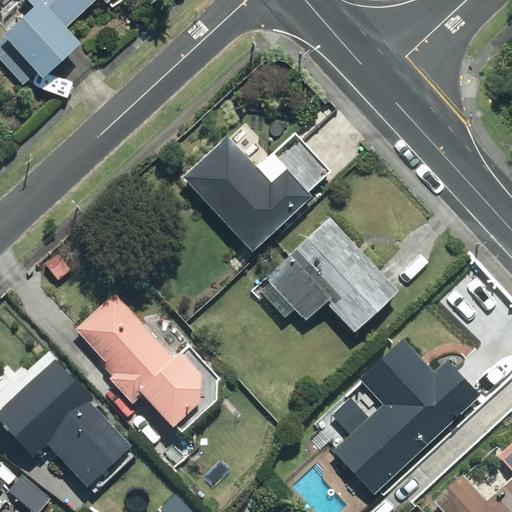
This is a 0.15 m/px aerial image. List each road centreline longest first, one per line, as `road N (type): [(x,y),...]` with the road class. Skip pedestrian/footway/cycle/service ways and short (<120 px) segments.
road 1 (residential): [(245,0),(0,227)]
road 2 (residential): [(379,83),(511,229)]
road 3 (residential): [(467,0),(379,83)]
